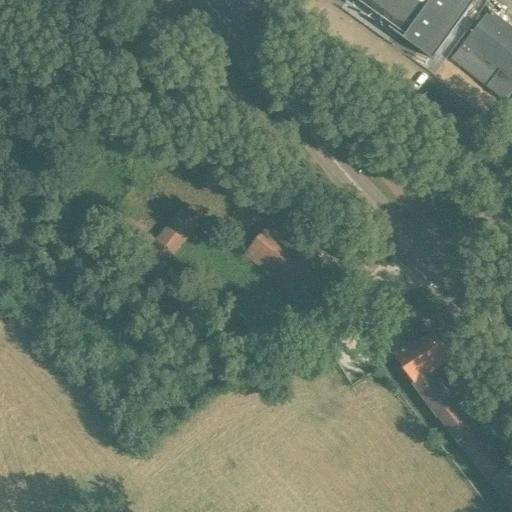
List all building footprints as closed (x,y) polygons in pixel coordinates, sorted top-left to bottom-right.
[(477,0),(356,0),(358,1),(407,36),(404,41),(433,62),(477,0)] [(511,28),(489,11),(451,61),(505,103),(511,93),(511,28)] [(155,280),(200,225),(181,210),(136,265),(155,280)] [(329,227),(326,225),(314,241),(347,264),(358,248),(335,232),(329,227)] [(311,311),(334,281),(266,228),(244,257),(262,271),(261,273),(311,311)] [(469,374),(435,335),(415,349),(412,345),(394,357),(440,419),(489,484),(509,511),(511,511),(511,466),(508,469),(475,433),(430,373),(445,362),(458,381),(456,382),(474,408),(487,400),(469,374)] [(511,426),(509,424),(499,433),(511,447),(511,426)]
